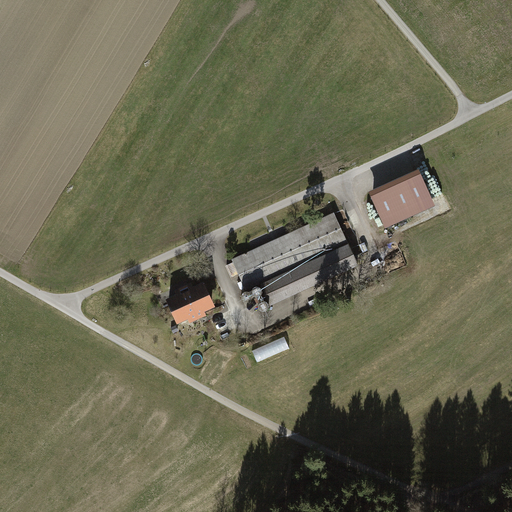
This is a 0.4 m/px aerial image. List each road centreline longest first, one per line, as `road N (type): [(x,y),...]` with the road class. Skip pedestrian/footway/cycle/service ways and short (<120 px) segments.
road 1 (track): [(472,511),(409,490),(105,331)]
road 2 (track): [(473,117),(383,0)]
